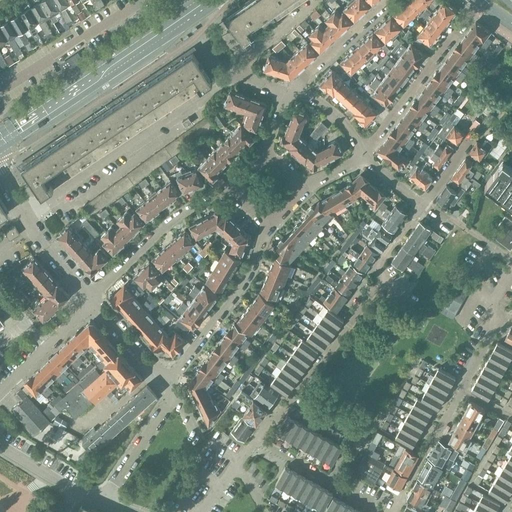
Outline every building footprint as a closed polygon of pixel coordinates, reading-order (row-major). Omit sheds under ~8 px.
[(53,0),(44,0),(41,1),(50,16),(53,22),(58,19),(55,13),(60,10),(53,0)] [(68,0),(53,0),(60,10),(69,25),(74,22),(65,7),(70,4),(68,0)] [(96,0),(82,0),(83,1),(84,0),(91,0),(94,3),(93,6),(95,9),(100,7),(96,0)] [(264,24),(302,0),(245,0),(215,19),(234,49),(244,43),(243,42),(254,36),(250,29),(263,21),(264,24)] [(363,14),(350,0),(347,3),(348,5),(343,9),(354,21),(363,14)] [(350,0),(363,14),(371,6),(365,0),(350,0)] [(411,0),(407,0),(401,6),(412,18),(420,10),(411,0)] [(426,0),(411,0),(420,10),(429,3),(426,0)] [(444,0),(438,9),(451,19),(457,10),(444,0)] [(41,1),(31,8),(39,22),(48,38),(53,35),(44,19),(50,16),(41,1)] [(412,18),(401,6),(392,14),(403,26),(412,18)] [(31,8),(20,14),(29,28),(38,44),(42,42),(33,26),(39,22),(31,8)] [(438,9),(431,18),(444,28),(451,19),(438,9)] [(336,10),(331,15),(345,30),(353,23),(343,12),(340,14),(336,10)] [(83,12),(77,15),(81,21),(86,18),(83,12)] [(20,14),(10,20),(19,34),(28,50),(32,47),(23,32),(29,28),(20,14)] [(329,24),(327,26),(337,37),(345,30),(331,15),(326,19),(329,24)] [(391,15),(383,23),(394,35),(402,27),(391,15)] [(431,18),(424,27),(437,37),(444,28),(431,18)] [(0,26),(8,40),(18,56),(22,53),(13,37),(19,34),(10,20),(0,26)] [(476,21),(469,30),(488,45),(492,40),(486,36),(490,31),(476,21)] [(394,35),(383,23),(374,30),(386,43),(394,35)] [(321,24),(315,29),(329,45),(337,37),(327,26),(324,28),(321,24)] [(0,45),(8,40),(0,26),(0,25),(0,45)] [(437,37),(424,27),(417,36),(430,45),(437,37)] [(329,45),(315,29),(309,35),(313,39),(310,42),(320,53),(329,45)] [(408,33),(407,35),(420,43),(421,43),(415,39),(417,37),(413,34),(414,32),(411,30),(408,33)] [(469,30),(463,38),(476,49),(480,45),(485,49),(488,45),(469,30)] [(373,32),(365,39),(376,52),(384,44),(373,32)] [(407,35),(405,36),(418,46),(420,43),(407,35)] [(391,50),(393,52),(401,42),(397,38),(393,42),(396,45),(391,50)] [(463,38),(457,46),(475,61),(478,57),(473,53),(476,49),(463,38)] [(365,39),(356,47),(369,60),(372,57),(371,56),(376,52),(365,39)] [(281,40),(277,44),(281,48),(285,44),(281,40)] [(263,70),(291,79),(319,54),(308,42),(287,61),(268,55),(263,70)] [(401,43),(398,47),(418,62),(424,53),(410,43),(407,47),(401,43)] [(281,48),(277,44),(272,47),(276,52),(281,48)] [(457,46),(450,55),(463,65),(467,60),(472,64),(475,61),(457,46)] [(356,47),(348,54),(359,67),(364,62),(365,64),(369,60),(356,47)] [(401,55),(397,60),(411,70),(418,62),(398,47),(395,51),(401,55)] [(78,52),(59,64),(65,72),(83,60),(78,52)] [(359,67),(348,54),(340,62),(351,74),(359,67)] [(10,55),(4,58),(9,66),(15,63),(10,55)] [(72,170),(216,84),(198,55),(21,159),(42,194),(55,187),(48,175),(68,163),(72,170)] [(450,55),(443,64),(462,78),(465,74),(460,71),(463,65),(450,55)] [(392,67),(391,68),(405,79),(411,70),(397,60),(395,63),(389,59),(386,63),(392,67)] [(487,60),(482,66),(486,68),(490,63),(487,60)] [(443,64),(437,71),(451,82),(453,78),(459,82),(462,78),(443,64)] [(387,73),(385,77),(399,87),(405,79),(391,68),(390,69),(385,65),(382,69),(387,73)] [(319,84),(329,92),(341,78),(332,70),(319,84)] [(353,77),(358,80),(359,78),(363,81),(367,76),(369,75),(363,70),(361,74),(357,71),(353,77)] [(433,76),(431,79),(449,94),(453,90),(447,86),(451,82),(437,71),(435,71),(433,75),(433,76)] [(376,77),(373,81),(392,95),(399,87),(385,77),(381,81),(376,77)] [(335,95),(340,99),(351,86),(341,78),(329,92),(334,96),(335,95)] [(473,78),(468,83),(472,86),(476,80),(473,78)] [(431,79),(424,88),(438,99),(439,97),(444,101),(449,94),(431,79)] [(392,95),(373,81),(370,85),(375,89),(372,93),(386,104),(392,95)] [(340,99),(349,107),(360,95),(351,86),(340,99)] [(424,88),(417,97),(436,112),(439,108),(434,104),(438,99),(424,88)] [(231,90),(229,92),(227,99),(225,98),(224,102),(225,103),(224,105),(242,111),(244,111),(244,109),(249,111),(244,124),(248,128),(257,131),(267,103),(231,90)] [(352,113),(357,117),(369,103),(367,101),(369,99),(372,96),(364,90),(360,95),(349,107),(353,111),(352,113)] [(461,93),(456,99),(460,102),(464,96),(461,93)] [(378,100),(372,96),(369,99),(375,104),(378,100)] [(411,104),(411,105),(425,116),(428,112),(433,116),(436,112),(417,97),(415,100),(413,100),(411,104)] [(482,111),(487,114),(493,105),(489,102),(482,111)] [(369,103),(357,117),(367,126),(379,112),(369,103)] [(411,105),(405,113),(424,128),(427,124),(422,120),(425,116),(411,105)] [(211,108),(206,112),(218,128),(223,125),(211,108)] [(295,109),(289,124),(301,128),(303,122),(306,123),(309,114),(295,109)] [(447,111),(443,117),(446,120),(451,114),(447,111)] [(451,117),(438,135),(444,140),(446,136),(457,144),(465,133),(454,125),(461,115),(456,112),(452,118),(451,117)] [(405,113),(398,122),(412,133),(416,128),(421,132),(424,128),(405,113)] [(474,132),(480,137),(491,122),(485,117),(474,132)] [(182,122),(186,127),(192,123),(189,118),(182,122)] [(398,122),(392,131),(410,145),(413,141),(408,137),(412,133),(398,122)] [(241,124),(232,132),(247,147),(251,143),(252,144),(255,142),(254,139),(255,138),(241,124)] [(284,143),(288,146),(299,135),(299,134),(301,128),(289,124),(285,136),(282,136),(280,141),(283,143),(284,143)] [(434,126),(430,132),(434,135),(438,129),(434,126)] [(211,129),(203,135),(206,138),(214,132),(211,129)] [(392,131),(386,139),(399,149),(402,145),(407,149),(410,145),(392,131)] [(232,132),(224,141),(236,154),(243,147),(245,149),(247,147),(232,132)] [(287,147),(297,156),(308,143),(299,135),(288,146),(287,147)] [(501,137),(489,153),(490,153),(497,159),(509,143),(501,137)] [(330,146),(324,149),(329,160),(344,153),(337,139),(329,143),(330,146)] [(399,149),(386,139),(377,150),(399,168),(403,162),(406,164),(409,161),(398,153),(400,150),(399,149)] [(224,141),(215,150),(228,162),(230,160),(231,161),(236,157),(235,156),(236,154),(224,141)] [(439,144),(434,150),(446,159),(453,149),(442,141),(439,145),(439,144)] [(477,142),(469,152),(480,160),(483,156),(485,157),(490,151),(489,150),(493,145),(487,141),(483,146),(477,142)] [(424,142),(418,151),(422,154),(428,145),(424,142)] [(306,164),(307,163),(317,151),(308,143),(297,156),(306,164)] [(446,159),(434,150),(428,145),(424,151),(427,153),(435,159),(432,163),(439,168),(446,159)] [(317,151),(307,163),(311,167),(311,168),(313,170),(317,168),(317,166),(329,160),(324,149),(318,151),(317,151)] [(215,150),(207,158),(221,172),(223,170),(222,169),(228,162),(215,150)] [(418,151),(412,159),(416,162),(422,154),(418,151)] [(221,172),(207,158),(198,167),(213,181),(214,180),(216,181),(218,178),(218,176),(221,172)] [(473,178),(470,176),(474,170),(469,167),(473,163),(466,158),(451,177),(466,188),(471,182),(478,187),(481,183),(473,178)] [(492,176),(485,185),(511,205),(511,168),(503,161),(493,174),(492,176)] [(409,176),(417,183),(430,165),(427,162),(422,169),(417,165),(416,167),(413,166),(409,171),(412,173),(409,176)] [(430,165),(417,183),(424,189),(433,177),(429,174),(433,169),(437,172),(438,170),(430,165)] [(191,170),(186,172),(193,189),(204,184),(197,169),(191,172),(191,170)] [(193,189),(186,172),(182,173),(183,175),(177,177),(182,193),(193,189)] [(347,186),(338,192),(346,205),(357,197),(356,195),(361,192),(364,195),(373,185),(361,175),(352,183),(350,183),(347,185),(347,186)] [(171,181),(163,187),(173,200),(181,193),(171,181)] [(437,198),(441,201),(441,203),(443,205),(445,204),(447,205),(449,202),(454,205),(465,190),(460,186),(456,192),(446,184),(437,198)] [(385,195),(373,185),(364,195),(368,199),(366,201),(374,208),(385,195)] [(156,191),(153,192),(164,206),(173,200),(163,187),(157,192),(156,191)] [(152,196),(145,201),(155,214),(164,206),(153,192),(151,194),(152,196)] [(346,205),(338,192),(324,200),(334,212),(346,205)] [(0,197),(0,221),(10,216),(0,197)] [(155,214),(145,201),(136,208),(146,221),(155,214)] [(308,212),(310,213),(322,224),(332,214),(320,202),(315,207),(314,205),(313,206),(311,206),(309,209),(309,211),(308,212)] [(382,209),(385,211),(400,222),(407,213),(395,205),(391,211),(387,208),(384,206),(382,209)] [(214,226),(215,227),(226,215),(222,211),(222,210),(219,207),(214,210),(214,212),(202,219),(207,230),(214,226)] [(461,211),(455,207),(451,213),(456,217),(461,211)] [(462,214),(466,216),(470,211),(466,208),(462,214)] [(127,211),(122,216),(137,231),(145,223),(134,212),(131,215),(127,211)] [(400,222),(385,211),(382,214),(386,217),(382,223),(394,232),(400,222)] [(310,213),(301,222),(315,234),(323,226),(322,224),(310,213)] [(215,227),(224,235),(236,222),(227,214),(226,215),(215,227)] [(78,218),(95,237),(99,233),(82,215),(78,218)] [(121,225),(118,228),(129,239),(137,231),(122,216),(117,221),(121,225)] [(494,236),(511,248),(511,218),(509,216),(494,236)] [(203,232),(207,230),(202,219),(189,226),(196,239),(204,235),(203,232)] [(420,221),(415,229),(426,237),(429,233),(433,235),(432,236),(440,242),(444,237),(435,231),(432,229),(420,221)] [(224,235),(233,243),(244,231),(245,231),(236,222),(224,235)] [(295,229),(293,231),(307,243),(315,234),(301,222),(298,225),(297,225),(295,227),(295,229)] [(367,223),(364,227),(385,243),(392,234),(375,223),(373,227),(367,223)] [(56,236),(64,245),(78,233),(75,229),(73,231),(69,225),(56,236)] [(359,225),(352,234),(355,237),(361,229),(359,225)] [(111,226),(106,231),(121,246),(129,239),(118,228),(116,230),(111,226)] [(385,243),(364,227),(362,231),(372,238),(368,244),(379,251),(385,243)] [(185,229),(177,237),(187,249),(196,242),(185,229)] [(415,229),(408,238),(432,255),(435,250),(427,244),(426,245),(422,242),(426,237),(415,229)] [(121,246),(106,231),(101,237),(105,241),(102,243),(113,254),(121,246)] [(244,231),(233,243),(234,244),(231,251),(242,255),(247,242),(250,242),(252,237),(249,235),(248,234),(244,231)] [(293,231),(285,239),(298,252),(307,243),(293,231)] [(64,245),(71,253),(83,242),(80,237),(81,236),(78,233),(64,245)] [(352,234),(344,244),(347,247),(355,237),(352,234)] [(177,237),(168,244),(179,256),(187,249),(177,237)] [(298,252),(285,239),(284,238),(283,239),(281,238),(279,241),(278,243),(277,244),(279,245),(276,248),(278,250),(275,256),(289,261),(289,262),(298,252)] [(408,238),(403,245),(414,253),(417,249),(430,258),(432,255),(408,238)] [(71,253),(78,261),(90,250),(83,242),(71,253)] [(211,242),(205,248),(209,251),(215,245),(212,243),(211,242)] [(168,244),(160,251),(171,264),(179,256),(168,244)] [(367,244),(360,254),(372,262),(378,253),(367,244)] [(403,245),(397,253),(409,261),(422,270),(424,266),(417,261),(412,257),(414,253),(403,245)] [(90,250),(78,261),(91,275),(108,259),(105,256),(107,254),(100,247),(93,253),(90,250)] [(372,262),(360,254),(351,247),(349,251),(358,258),(354,263),(365,271),(372,262)] [(205,248),(200,253),(204,257),(209,251),(205,248)] [(225,250),(219,260),(234,270),(241,259),(225,250)] [(171,264),(160,251),(151,259),(162,271),(171,264)] [(204,257),(200,253),(195,258),(199,262),(204,257)] [(409,261),(397,253),(392,260),(403,268),(406,264),(412,269),(412,268),(419,273),(422,270),(409,261)] [(25,275),(28,278),(42,265),(34,257),(22,268),(26,273),(25,275)] [(274,257),(270,269),(287,276),(291,264),(274,257)] [(205,258),(199,265),(202,268),(209,261),(205,258)] [(332,259),(329,263),(332,266),(336,269),(338,266),(334,263),(336,262),(332,259)] [(219,260),(212,271),(228,280),(234,270),(219,260)] [(149,261),(141,269),(156,284),(161,279),(157,275),(160,272),(149,261)] [(188,262),(184,267),(188,271),(193,266),(188,262)] [(329,263),(324,269),(327,272),(332,266),(329,263)] [(351,264),(346,271),(359,280),(364,273),(351,264)] [(33,280),(37,285),(49,273),(42,265),(28,278),(31,281),(33,280)] [(202,268),(199,265),(192,272),(196,275),(202,268)] [(188,271),(184,267),(179,273),(183,277),(187,272),(188,272),(188,271)] [(343,275),(341,278),(354,287),(359,280),(346,271),(340,267),(338,271),(343,275)] [(156,284),(141,269),(133,277),(144,288),(147,285),(151,289),(156,284)] [(270,269),(265,280),(282,287),(287,276),(270,269)] [(228,280),(212,271),(206,281),(222,291),(228,280)] [(37,285),(44,293),(56,282),(49,273),(37,285)] [(319,275),(310,286),(318,289),(320,287),(317,284),(323,277),(319,275)] [(354,287),(341,278),(337,283),(327,275),(325,278),(335,285),(348,295),(354,287)] [(13,276),(10,279),(4,284),(8,288),(17,281),(13,276)] [(456,277),(453,283),(468,291),(471,285),(456,277)] [(282,287),(265,280),(260,291),(277,299),(282,287)] [(139,286),(133,281),(131,283),(133,286),(136,289),(139,286)] [(44,293),(47,296),(49,294),(59,305),(69,296),(56,282),(44,293)] [(450,289),(453,291),(465,297),(468,291),(453,283),(450,289)] [(195,284),(192,288),(212,303),(217,296),(203,285),(201,289),(195,284)] [(112,298),(118,305),(136,289),(133,286),(128,290),(124,285),(112,298)] [(318,289),(310,286),(306,290),(309,293),(311,292),(314,294),(318,289)] [(334,287),(329,294),(342,304),(347,296),(334,287)] [(195,297),(192,301),(205,311),(212,303),(192,288),(189,292),(195,297)] [(118,305),(125,313),(138,301),(134,297),(139,292),(136,289),(118,305)] [(453,291),(450,296),(462,302),(465,297),(453,291)] [(18,296),(23,301),(27,297),(23,292),(18,296)] [(259,293),(252,303),(266,314),(274,304),(259,293)] [(49,294),(47,296),(41,302),(52,314),(60,306),(59,305),(49,294)] [(342,304),(329,294),(326,299),(321,296),(319,298),(324,302),(336,311),(342,304)] [(450,296),(448,301),(459,308),(462,302),(450,296)] [(309,298),(305,303),(309,306),(313,301),(309,298)] [(125,313),(132,321),(150,304),(147,300),(141,305),(138,301),(125,313)] [(183,301),(180,304),(199,319),(205,311),(192,301),(189,305),(183,301)] [(448,301),(445,307),(456,313),(459,308),(448,301)] [(52,314),(41,302),(32,309),(44,322),(52,314)] [(252,303),(244,313),(259,324),(266,314),(252,303)] [(132,321),(139,328),(152,316),(148,312),(153,307),(150,304),(132,321)] [(199,319),(180,304),(177,308),(183,313),(179,318),(193,328),(199,319)] [(286,314),(290,317),(297,307),(294,304),(286,314)] [(304,305),(299,310),(303,313),(307,308),(304,305)] [(456,313),(445,307),(441,312),(453,319),(456,313)] [(328,308),(322,316),(338,327),(344,320),(328,308)] [(298,312),(294,318),(297,320),(302,315),(298,312)] [(259,324),(244,313),(237,322),(251,334),(259,324)] [(139,328),(145,335),(164,318),(160,315),(155,320),(152,316),(139,328)] [(322,316),(317,323),(333,335),(338,327),(322,316)] [(145,335),(151,342),(165,330),(161,327),(167,322),(164,318),(145,335)] [(288,325),(292,328),(296,322),(292,319),(288,325)] [(89,345),(91,348),(104,336),(93,323),(89,323),(78,334),(77,333),(69,340),(82,352),(83,354),(87,350),(86,348),(89,345)] [(234,323),(228,331),(248,346),(251,342),(245,338),(248,334),(234,323)] [(317,323),(312,331),(328,342),(333,335),(317,323)] [(183,324),(181,327),(188,333),(190,329),(183,324)] [(158,349),(162,346),(176,333),(173,329),(168,334),(165,330),(151,342),(158,349)] [(228,331),(222,339),(236,350),(239,346),(245,350),(248,346),(228,331)] [(328,342),(312,331),(306,338),(322,350),(328,342)] [(176,333),(162,346),(173,354),(184,339),(176,333)] [(91,348),(99,356),(112,345),(104,336),(91,348)] [(222,339),(216,347),(236,363),(239,359),(233,354),(236,350),(222,339)] [(302,339),(297,346),(313,358),(318,350),(302,339)] [(78,356),(82,352),(69,340),(62,346),(80,364),(83,361),(78,356)] [(511,350),(497,342),(493,350),(510,359),(511,355),(511,350)] [(119,352),(112,345),(99,356),(103,360),(97,365),(101,368),(105,364),(119,353),(119,352)] [(76,367),(80,364),(62,346),(55,354),(67,366),(71,362),(76,367)] [(297,346),(292,354),(307,365),(313,358),(297,346)] [(216,347),(209,356),(223,367),(227,362),(233,367),(236,363),(216,347)] [(493,350),(488,358),(505,367),(510,359),(493,350)] [(135,371),(122,355),(121,356),(121,355),(122,355),(119,352),(119,353),(105,364),(105,365),(107,368),(108,367),(108,368),(100,375),(84,389),(96,403),(115,385),(117,387),(135,371)] [(258,354),(252,362),(255,365),(261,356),(258,354)] [(292,354),(286,361),(302,372),(307,365),(292,354)] [(62,371),(66,368),(54,355),(46,362),(64,380),(67,376),(62,371)] [(209,356),(202,365),(223,380),(225,376),(220,372),(223,367),(209,356)] [(488,358),(484,366),(501,375),(505,367),(488,358)] [(286,361),(281,369),(297,380),(302,372),(286,361)] [(60,383),(64,380),(46,362),(39,369),(52,382),(55,378),(60,383)] [(252,362),(246,370),(249,373),(255,365),(252,362)] [(202,365),(196,373),(211,384),(214,379),(220,384),(223,380),(202,365)] [(484,366),(480,374),(497,383),(501,375),(484,366)] [(438,367),(434,376),(451,385),(455,377),(438,367)] [(48,385),(52,382),(39,369),(32,376),(49,394),(53,390),(48,385)] [(100,375),(95,369),(79,383),(84,389),(100,375)] [(281,369),(276,376),(292,387),(297,380),(281,369)] [(249,373),(246,370),(239,380),(242,383),(249,373)] [(143,379),(135,371),(117,387),(121,391),(126,386),(130,390),(143,379)] [(188,383),(201,409),(214,402),(208,388),(211,384),(196,373),(188,383)] [(480,374),(475,382),(492,391),(497,383),(480,374)] [(46,397),(49,394),(32,376),(25,383),(37,396),(41,392),(46,397)] [(292,387),(276,376),(270,383),(286,395),(292,387)] [(434,376),(429,383),(447,393),(451,385),(434,376)] [(73,380),(68,385),(71,388),(76,384),(75,383),(78,380),(76,378),(73,381),(73,380)] [(250,393),(258,382),(253,378),(245,389),(250,393)] [(237,380),(232,387),(235,390),(240,382),(237,380)] [(492,391),(475,382),(471,390),(488,399),(492,391)] [(79,383),(79,384),(55,405),(60,411),(65,407),(75,418),(92,403),(81,391),(84,389),(79,383)] [(265,383),(259,390),(273,400),(278,393),(265,383)] [(429,383),(425,391),(442,401),(447,393),(429,383)] [(84,440),(97,448),(157,394),(147,384),(84,440)] [(12,409),(35,435),(47,424),(56,429),(58,426),(50,421),(21,389),(14,395),(20,401),(12,409)] [(273,400),(259,390),(254,397),(268,407),(273,400)] [(237,409),(241,403),(243,400),(249,405),(243,414),(256,423),(267,409),(241,391),(236,399),(232,405),(237,409)] [(425,391),(421,399),(421,400),(434,407),(438,409),(442,401),(425,391)] [(417,397),(413,405),(430,415),(434,407),(421,400),(421,399),(417,397)] [(214,402),(201,409),(209,424),(219,410),(220,410),(216,401),(214,402)] [(471,401),(465,411),(479,419),(485,409),(471,401)] [(413,405),(408,413),(425,423),(430,415),(413,405)] [(465,411),(460,421),(474,429),(479,419),(465,411)] [(408,413),(404,421),(421,430),(425,423),(408,413)] [(277,432),(285,437),(295,420),(287,415),(277,432)] [(242,416),(237,424),(250,433),(255,425),(242,416)] [(495,425),(499,428),(504,420),(499,418),(495,425)] [(285,437),(293,441),(302,424),(295,420),(285,437)] [(404,421),(400,429),(417,438),(421,430),(404,421)] [(460,421),(454,431),(468,438),(474,429),(460,421)] [(250,433),(237,424),(228,435),(241,445),(250,433)] [(293,441),(301,446),(310,429),(302,424),(293,441)] [(301,446),(309,450),(318,433),(310,429),(301,446)] [(417,438),(400,429),(395,437),(412,446),(417,438)] [(488,437),(492,439),(497,432),(493,429),(488,437)] [(468,438),(454,431),(449,440),(463,448),(468,438)] [(378,432),(372,441),(377,444),(382,434),(378,432)] [(309,450),(317,455),(326,438),(318,433),(309,450)] [(317,455),(325,459),(334,442),(326,438),(317,455)] [(438,440),(433,449),(447,456),(452,447),(438,440)] [(366,453),(377,459),(380,454),(374,450),(377,444),(372,441),(366,453)] [(334,442),(325,459),(333,464),(342,447),(334,442)] [(400,444),(394,454),(413,464),(418,454),(400,444)] [(188,453),(194,457),(197,453),(191,448),(188,453)] [(476,456),(480,459),(485,451),(481,448),(476,456)] [(447,456),(433,449),(429,458),(442,465),(447,456)] [(407,475),(377,459),(366,453),(356,471),(374,483),(382,468),(391,473),(386,481),(400,488),(407,475)] [(413,464),(394,454),(389,464),(408,474),(413,464)] [(428,460),(423,469),(437,477),(442,468),(428,460)] [(511,463),(507,460),(502,468),(511,473),(511,463)] [(467,469),(472,472),(476,464),(471,461),(467,469)] [(276,484),(284,488),(293,471),(285,467),(276,484)] [(511,473),(502,468),(498,476),(511,484),(511,473)] [(437,477),(423,469),(418,478),(432,486),(437,477)] [(284,488),(291,492),(301,475),(293,471),(284,488)] [(291,492),(299,497),(309,480),(301,475),(291,492)] [(511,484),(498,476),(493,483),(510,493),(511,489),(511,484)] [(451,498),(456,500),(466,481),(461,478),(450,497),(451,498)] [(299,497),(307,501),(317,484),(309,480),(299,497)] [(417,480),(412,488),(431,499),(434,493),(438,496),(440,492),(417,480)] [(510,493),(493,483),(488,491),(505,501),(510,493)] [(307,501),(315,506),(325,489),(317,484),(307,501)] [(443,489),(451,494),(455,488),(447,484),(443,489)] [(431,499),(412,488),(407,498),(426,509),(431,499)] [(325,489),(315,506),(323,510),(333,493),(325,489)] [(483,494),(478,502),(496,511),(500,503),(483,494)] [(324,511),(335,511),(341,501),(333,497),(324,511)] [(451,498),(446,507),(451,510),(456,501),(451,498)] [(335,511),(345,511),(349,506),(341,501),(335,511)] [(478,502),(474,510),(478,511),(494,511),(496,511),(478,502)]
